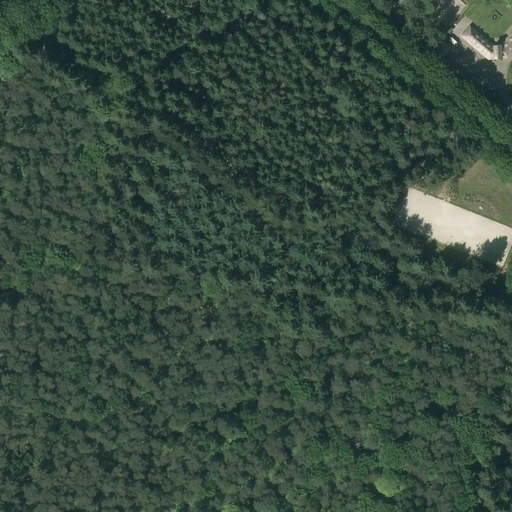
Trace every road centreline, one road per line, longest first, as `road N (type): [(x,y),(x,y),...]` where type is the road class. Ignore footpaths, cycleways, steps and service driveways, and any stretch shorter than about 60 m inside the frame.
road 1 (track): [(70,511),(99,91),(313,204),(484,130)]
road 2 (track): [(511,153),(333,0)]
